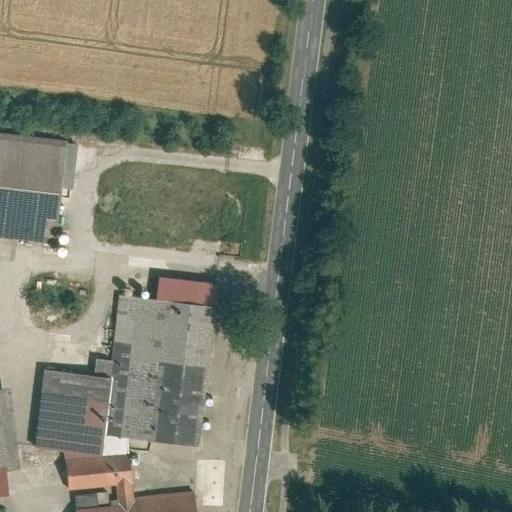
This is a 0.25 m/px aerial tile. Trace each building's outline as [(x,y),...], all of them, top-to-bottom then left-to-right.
[(68,142),(0,134),(0,239),(56,246),(68,142)] [(111,380),(104,435),(196,448),(218,287),(156,278),(152,306),(120,301),(111,380)] [(111,380),(44,371),(35,450),(101,458),(104,435),(111,380)] [(0,468),(19,466),(9,390),(0,391),(0,468)] [(196,511),(194,491),(135,498),(131,455),(101,458),(67,462),(70,490),(116,485),(119,507),(76,511),(75,511),(196,511)]
